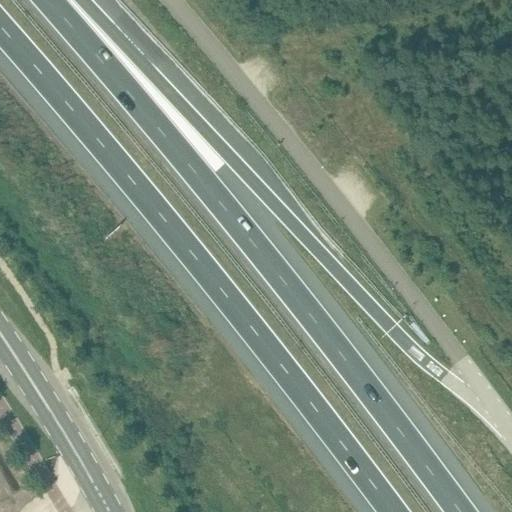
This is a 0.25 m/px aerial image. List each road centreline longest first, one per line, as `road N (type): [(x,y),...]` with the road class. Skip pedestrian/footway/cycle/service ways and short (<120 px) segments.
road 1 (motorway): [(459,511),(219,202),(48,0)]
road 2 (motorway): [(0,26),(170,226),(388,511)]
road 3 (unclassified): [(511,433),(364,235),(169,0)]
road 4 (tertiary): [(109,511),(0,333)]
